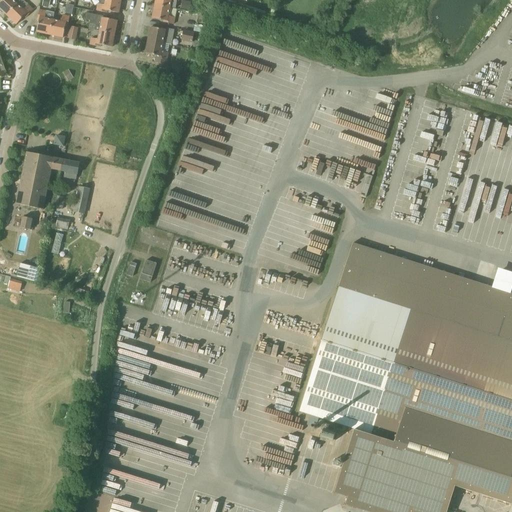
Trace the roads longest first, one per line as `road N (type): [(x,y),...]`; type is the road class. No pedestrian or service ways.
road 1 (unclassified): [(70,511),(83,476),(99,313),(160,121),(156,96),(125,64)]
road 2 (residential): [(0,181),(29,45)]
